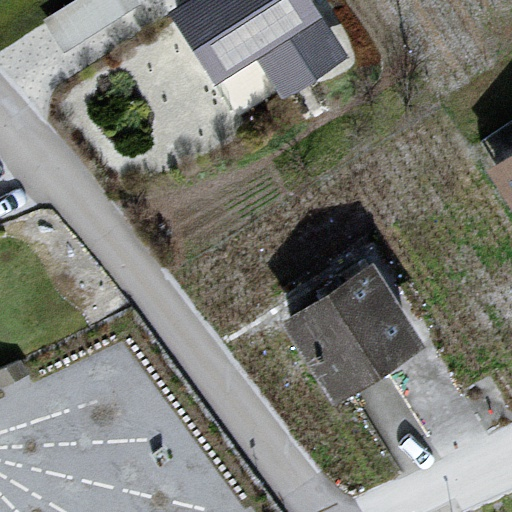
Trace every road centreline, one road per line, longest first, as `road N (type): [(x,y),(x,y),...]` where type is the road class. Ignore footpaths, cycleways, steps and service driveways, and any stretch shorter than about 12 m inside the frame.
road 1 (residential): [(318,511),(149,286),(0,116)]
road 2 (residential): [(403,511),(511,457)]
